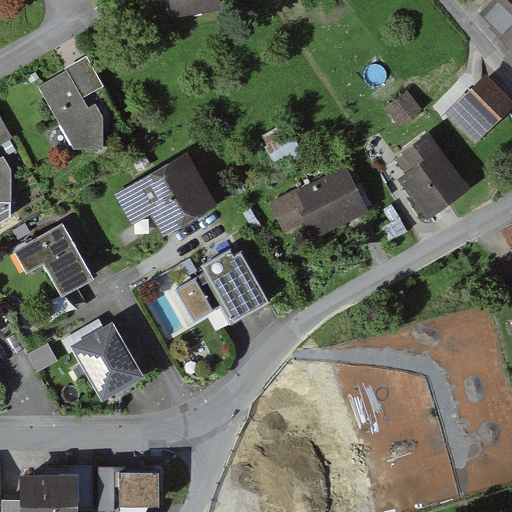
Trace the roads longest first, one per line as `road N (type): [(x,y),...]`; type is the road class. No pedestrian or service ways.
road 1 (residential): [(218,431),(256,370),(315,320),(511,211)]
road 2 (residential): [(0,440),(218,431)]
